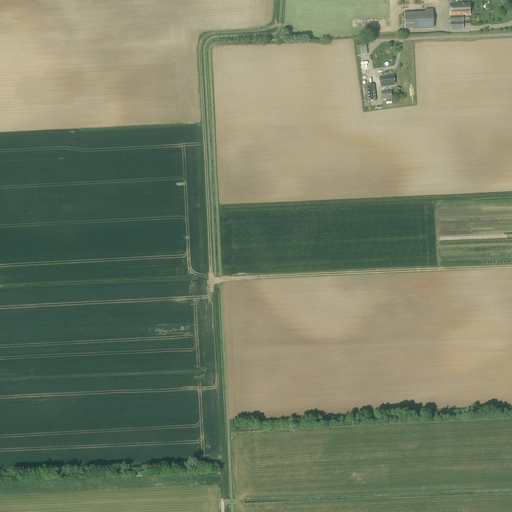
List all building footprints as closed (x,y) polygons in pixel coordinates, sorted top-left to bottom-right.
[(462,3),(449,3),(450,30),(463,29),(462,15),(470,15),(469,3),(462,3)] [(405,29),(434,28),(433,9),(425,10),(425,12),(404,13),(405,29)] [(359,45),(356,45),(357,56),(367,55),(366,44),(359,45)] [(381,88),(395,86),(393,74),(379,76),(381,88)] [(367,101),(377,100),(374,84),(365,86),(367,101)] [(382,99),(392,98),(391,91),(381,92),(382,99)]
